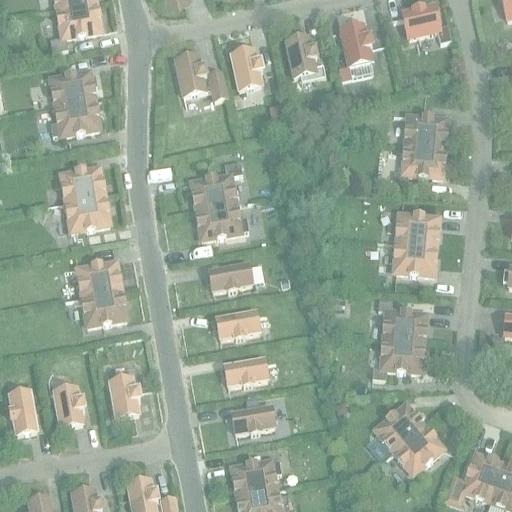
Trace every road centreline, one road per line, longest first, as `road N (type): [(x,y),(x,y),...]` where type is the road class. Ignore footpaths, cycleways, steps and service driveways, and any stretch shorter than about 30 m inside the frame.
road 1 (unclassified): [(511,433),(468,388),(488,89),(463,0)]
road 2 (unclassified): [(181,442),(136,177),(137,42)]
road 3 (residential): [(137,42),(357,0)]
road 4 (unclassified): [(0,478),(181,442)]
